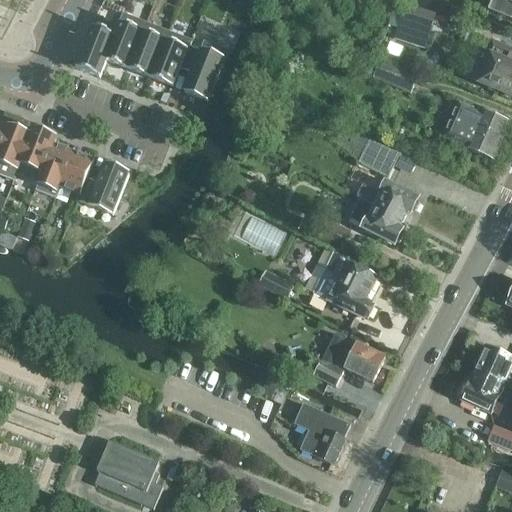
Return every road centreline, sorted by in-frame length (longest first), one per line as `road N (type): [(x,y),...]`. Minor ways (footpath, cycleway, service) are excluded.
road 1 (tertiary): [(348,511),(511,193)]
road 2 (residential): [(32,86),(171,143)]
